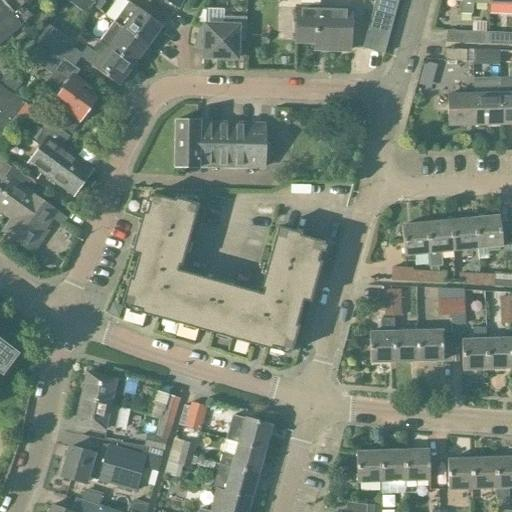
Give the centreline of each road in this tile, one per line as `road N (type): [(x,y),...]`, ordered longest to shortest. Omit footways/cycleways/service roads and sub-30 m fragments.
road 1 (residential): [(67,317),(112,197),(115,168),(164,89),(395,94)]
road 2 (residential): [(311,404),(104,337),(67,317)]
road 3 (residential): [(311,404),(372,188)]
road 4 (residential): [(14,511),(34,465),(67,317)]
road 5 (residential): [(511,421),(311,404)]
road 6 (residential): [(372,188),(511,185)]
